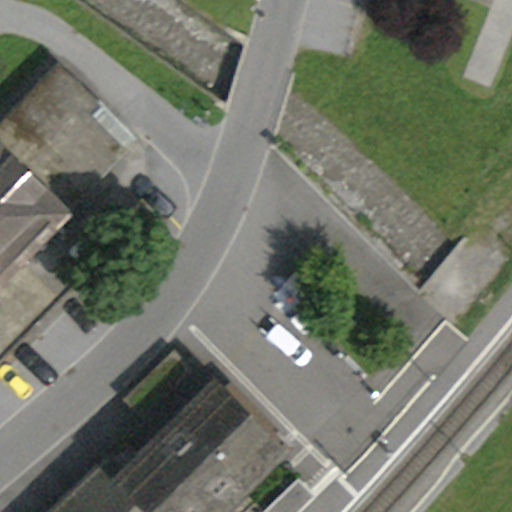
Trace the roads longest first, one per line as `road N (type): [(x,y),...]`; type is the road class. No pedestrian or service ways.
road 1 (residential): [(0,463),(124,350),(161,305),(231,182)]
road 2 (residential): [(231,182),(69,46),(0,17)]
road 3 (residential): [(231,182),(285,0)]
